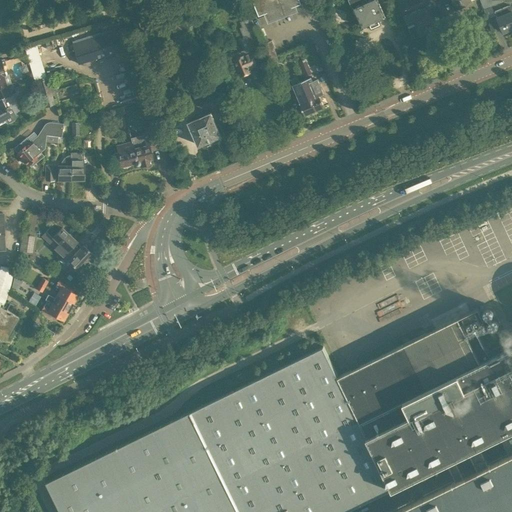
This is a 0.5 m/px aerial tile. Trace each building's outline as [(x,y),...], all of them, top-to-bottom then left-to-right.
[(267,13),(269,20),(294,9),(293,7),(301,4),(299,0),(252,0),(259,16),(267,13)] [(362,27),(363,27),(363,26),(369,24),(371,29),(380,25),(378,20),(384,17),(385,17),(377,0),(350,0),(353,5),(353,6),(362,27)] [(423,0),(428,9),(438,4),(436,0),(423,0)] [(452,0),(457,9),(472,3),(470,0),(452,0)] [(491,0),(480,0),(484,9),(494,5),(492,0),(491,0)] [(495,11),(503,33),(511,29),(511,10),(510,5),(495,11)] [(429,13),(428,14),(425,7),(403,16),(413,38),(435,29),(429,13)] [(243,56),(235,59),(241,75),(250,71),(249,68),(256,66),(250,51),(262,45),(251,17),(240,21),(242,27),(240,28),(244,37),(240,38),(245,50),(241,51),(243,56)] [(132,23),(139,45),(152,41),(149,31),(147,32),(143,20),(132,23)] [(184,34),(181,24),(170,27),(173,37),(184,34)] [(72,44),(78,64),(106,55),(107,58),(115,56),(114,52),(132,47),(126,26),(72,44)] [(267,52),(274,49),(275,48),(272,40),(264,44),(267,52)] [(26,55),(33,77),(44,74),(35,44),(24,47),(26,55)] [(26,55),(24,47),(11,51),(13,58),(26,55)] [(274,49),(267,52),(270,59),(277,56),(274,49)] [(5,85),(12,83),(9,73),(4,75),(2,66),(6,65),(4,59),(0,60),(0,86),(5,85)] [(310,74),(307,68),(301,70),(304,77),(310,74)] [(44,74),(33,77),(34,82),(36,82),(41,98),(50,95),(44,74)] [(313,98),(305,80),(299,82),(297,78),(296,77),(291,80),(293,85),(301,102),(300,103),(305,114),(315,110),(310,99),(313,98)] [(311,77),(305,80),(313,98),(310,99),(315,110),(324,106),(320,95),(323,94),(317,79),(313,81),(311,77)] [(0,87),(0,90),(4,98),(15,92),(13,83),(6,85),(0,87)] [(155,132),(149,133),(141,136),(143,146),(134,148),(136,159),(138,158),(139,163),(140,166),(150,163),(149,159),(152,158),(148,146),(158,143),(163,142),(162,140),(164,139),(163,138),(166,137),(154,98),(145,101),(148,108),(152,122),(155,132)] [(1,99),(0,100),(0,120),(4,118),(7,124),(12,121),(13,120),(14,120),(14,119),(15,117),(15,116),(15,114),(12,109),(11,108),(10,107),(9,107),(8,107),(7,107),(6,107),(1,99)] [(123,106),(110,110),(112,117),(125,114),(123,106)] [(189,122),(199,145),(221,135),(211,112),(202,116),(201,114),(196,116),(197,118),(189,122)] [(45,149),(62,136),(63,124),(47,123),(47,127),(25,145),(22,142),(14,148),(17,152),(28,165),(29,163),(31,166),(38,160),(36,157),(45,149)] [(136,159),(134,148),(132,142),(116,146),(118,152),(117,152),(120,166),(134,162),(135,164),(136,165),(138,164),(139,163),(138,158),(136,159)] [(83,165),(83,153),(71,153),(71,165),(71,180),(84,180),(84,173),(92,173),(92,166),(83,166),(83,165)] [(71,180),(71,165),(58,165),(58,166),(45,167),(46,179),(52,179),(52,173),(58,173),(58,180),(71,180)] [(58,251),(63,256),(76,242),(77,241),(62,227),(58,231),(51,226),(46,231),(52,237),(59,243),(54,248),(57,251),(58,251)] [(19,251),(32,252),(34,236),(22,234),(19,251)] [(76,242),(63,256),(61,258),(66,262),(71,267),(73,265),(78,270),(78,269),(81,271),(85,266),(83,264),(93,253),(83,244),(81,246),(76,242)] [(0,337),(4,340),(18,316),(6,309),(9,304),(4,301),(5,299),(9,286),(13,268),(1,266),(0,268),(0,337)] [(23,281),(15,276),(12,287),(17,290),(23,281)] [(42,277),(39,282),(45,286),(48,281),(42,277)] [(60,289),(58,293),(73,302),(77,294),(72,291),(73,289),(58,281),(55,286),(60,289)] [(45,286),(39,282),(36,288),(42,292),(45,286)] [(45,299),(47,301),(67,312),(73,302),(58,293),(54,298),(48,294),(45,299)] [(34,305),(37,300),(32,296),(28,302),(34,305)] [(67,312),(47,301),(42,310),(56,318),(57,316),(63,319),(67,312)] [(342,511),(511,429),(511,339),(487,352),(476,328),(487,323),(479,307),(338,376),(323,346),(182,415),(47,481),(61,511),(342,511)] [(511,511),(511,451),(388,511),(511,511)]
